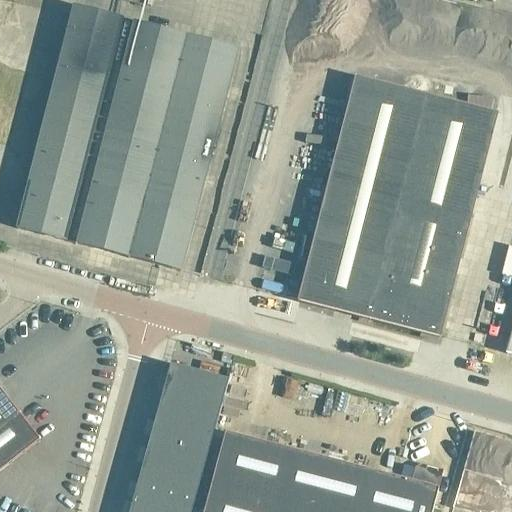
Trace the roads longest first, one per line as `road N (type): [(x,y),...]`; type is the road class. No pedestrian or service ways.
road 1 (unclassified): [(511,410),(145,308)]
road 2 (unclassified): [(93,511),(145,308)]
road 3 (unclassified): [(145,308),(28,276)]
